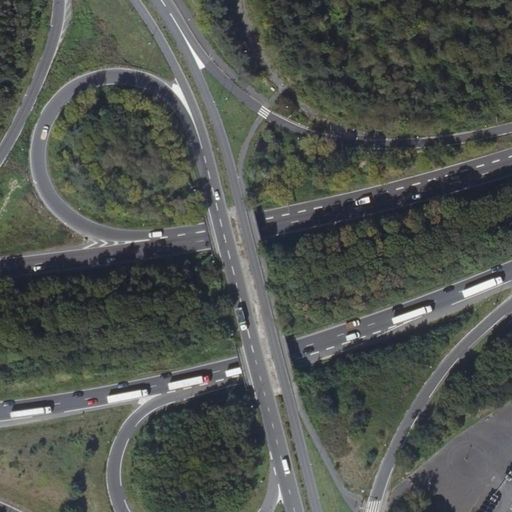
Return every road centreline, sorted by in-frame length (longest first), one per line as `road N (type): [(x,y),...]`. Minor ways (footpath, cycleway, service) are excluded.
road 1 (secondary): [(316,511),(216,117),(171,16)]
road 2 (trunk): [(161,246),(145,236),(98,231),(63,212),(39,181),(34,146),(61,92),(115,72),(165,91),(198,132)]
road 3 (trunk): [(511,126),(365,145),(300,131),(232,88),(171,16)]
road 4 (secondary): [(198,132),(286,482)]
road 5 (trunk): [(511,164),(409,195),(161,246)]
road 6 (trunk): [(181,380),(329,338),(511,269)]
road 7 (trunk): [(371,511),(385,465),(429,383),(511,300)]
road 8 (trunk): [(0,411),(181,380)]
road 9 (trunk): [(57,0),(52,43),(0,155)]
road 10 (trunk): [(161,246),(0,268)]
road 11 (trunk): [(121,511),(113,480),(120,438),(181,380)]
road 12 (secondary): [(134,0),(180,78),(198,132)]
